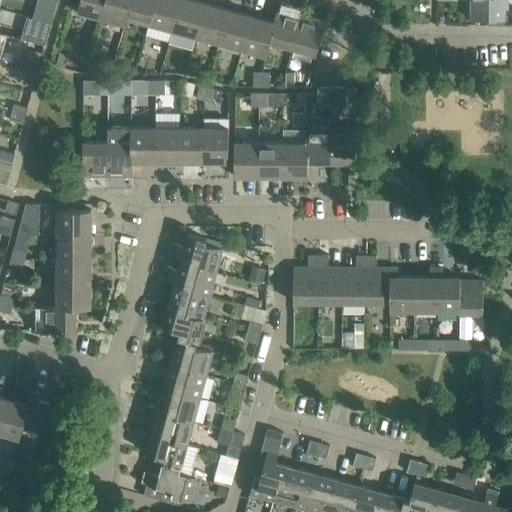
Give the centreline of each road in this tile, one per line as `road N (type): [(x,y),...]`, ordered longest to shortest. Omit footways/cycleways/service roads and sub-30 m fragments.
road 1 (residential): [(110,375),(157,214),(274,216),(282,228)]
road 2 (residential): [(261,412),(282,335),(282,228)]
road 3 (residential): [(511,38),(384,34),(367,20)]
road 4 (residential): [(405,448),(261,412)]
road 5 (residential): [(413,231),(282,228)]
